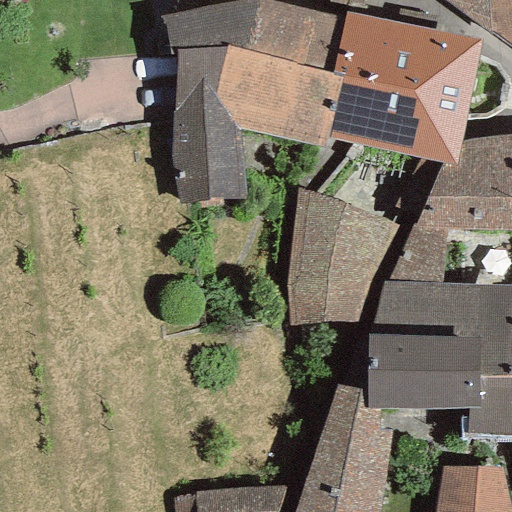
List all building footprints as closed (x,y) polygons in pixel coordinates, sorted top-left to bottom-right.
[(171,155),(180,203),(246,200),(240,131),(326,148),(328,137),(341,76),(331,74),(344,19),(266,0),(240,0),(161,18),(170,55),(177,55),(171,155)] [(511,0),(443,0),(511,46),(511,0)] [(479,40),(346,12),(344,19),(331,74),(341,76),(328,137),(440,163),(455,166),(462,140),(479,40)] [(415,227),(511,229),(511,137),(469,139),(462,140),(455,166),(440,163),(437,174),(415,227)] [(292,291),(293,336),(338,334),(381,240),(311,212),(292,291)] [(411,226),(386,282),(511,285),(511,229),(415,227),(411,226)] [(367,391),(366,408),(380,408),(468,407),(478,407),(478,379),(511,378),(511,285),(386,282),(383,283),(368,335),(367,391)] [(468,407),(467,433),(511,435),(511,378),(478,379),(478,407),(468,407)] [(367,391),(338,386),(293,511),(380,511),(391,431),(379,431),(380,408),(366,408),(367,391)] [(510,511),(499,466),(443,467),(435,511),(510,511)] [(278,511),(285,487),(193,493),(194,498),(172,499),(173,511),(278,511)]
